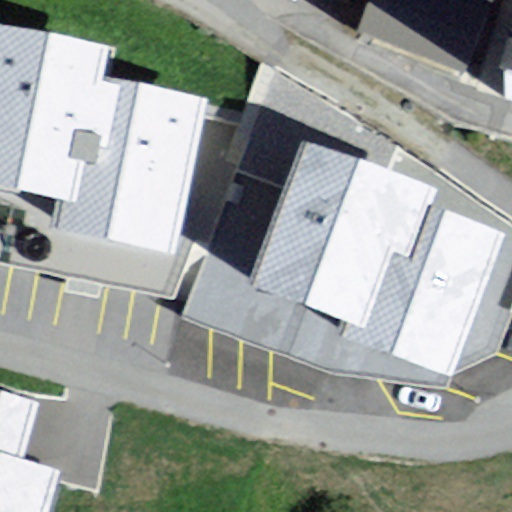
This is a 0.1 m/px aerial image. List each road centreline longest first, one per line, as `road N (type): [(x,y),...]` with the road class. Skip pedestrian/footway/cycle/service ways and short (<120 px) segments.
road 1 (residential): [(511,428),(463,443),(372,440),(279,425),(0,349)]
road 2 (residential): [(511,197),(191,0)]
